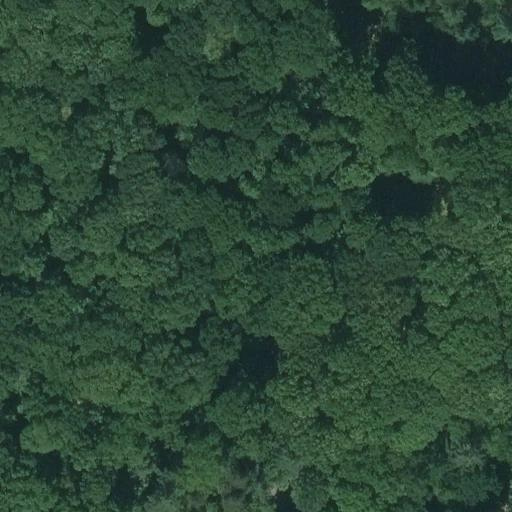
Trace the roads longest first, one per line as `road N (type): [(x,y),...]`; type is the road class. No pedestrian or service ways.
road 1 (track): [(266,511),(326,0)]
road 2 (track): [(511,461),(402,473),(267,503)]
